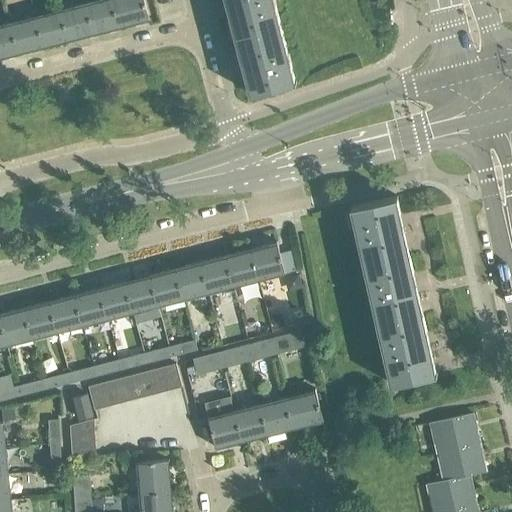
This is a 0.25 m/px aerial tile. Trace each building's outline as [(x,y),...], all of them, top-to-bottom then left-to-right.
[(111,0),(103,0),(86,4),(94,34),(119,28),(111,0)] [(111,0),(119,28),(149,20),(149,22),(150,21),(144,0),(111,0)] [(227,0),(237,36),(281,25),(274,0),(227,0)] [(61,11),(68,41),(94,34),(86,4),(61,11)] [(61,11),(35,17),(43,47),(68,41),(61,11)] [(10,24),(18,54),(43,47),(35,17),(10,24)] [(10,24),(0,26),(0,58),(18,54),(10,24)] [(281,25),(237,36),(252,94),(251,95),(251,96),(298,84),(297,83),(296,83),(281,25)] [(398,198),(398,197),(352,208),(352,209),(353,209),(366,266),(410,256),(397,199),(398,198)] [(276,244),(252,250),(260,279),(284,273),(285,275),(286,274),(277,242),(276,242),(276,244)] [(235,286),(260,279),(252,250),(227,257),(235,286)] [(410,256),(366,266),(379,325),(423,315),(410,256)] [(227,257),(202,263),(209,293),(235,286),(227,257)] [(209,293),(202,263),(176,270),(184,299),(209,293)] [(176,270),(151,276),(159,306),(184,299),(176,270)] [(159,306),(151,276),(126,283),(134,313),(159,306)] [(126,283),(101,290),(109,319),(134,313),(126,283)] [(76,296),(84,326),(109,319),(101,290),(76,296)] [(76,296),(51,303),(58,333),(84,326),(76,296)] [(25,309),(33,339),(58,333),(51,303),(25,309)] [(25,309),(1,316),(8,346),(33,339),(25,309)] [(436,374),(423,315),(379,325),(392,384),(391,384),(392,385),(438,375),(438,373),(436,374)] [(0,347),(8,346),(1,316),(0,316),(0,347)] [(294,342),(296,350),(305,348),(301,332),(289,335),(291,343),(294,342)] [(289,335),(275,339),(279,354),(296,350),(294,342),(291,343),(289,335)] [(195,341),(174,347),(177,356),(198,351),(195,341)] [(258,360),(270,357),(266,341),(257,344),(259,351),(256,352),(258,360)] [(257,344),(245,347),(249,362),(258,360),(256,352),(259,351),(257,344)] [(240,364),(249,362),(245,347),(234,350),(236,357),(238,357),(240,364)] [(145,354),(147,364),(168,359),(166,349),(145,354)] [(234,350),(225,352),(229,367),(240,364),(238,357),(236,357),(234,350)] [(147,364),(145,354),(124,360),(126,369),(147,364)] [(208,373),(220,370),(216,354),(206,357),(208,364),(206,365),(208,373)] [(208,364),(206,357),(194,360),(198,375),(208,373),(206,365),(208,364)] [(94,367),(97,377),(118,372),(115,362),(94,367)] [(177,364),(163,368),(170,392),(183,388),(177,364)] [(97,377),(94,367),(73,373),(76,383),(97,377)] [(156,395),(170,392),(163,368),(149,372),(156,395)] [(144,398),(156,395),(149,372),(137,375),(144,398)] [(44,380),(46,390),(67,385),(65,375),(44,380)] [(132,402),(144,398),(137,375),(125,378),(132,402)] [(119,405),(132,402),(125,378),(113,381),(119,405)] [(46,390),(44,380),(23,386),(26,396),(46,390)] [(107,408),(119,405),(113,381),(101,385),(107,408)] [(95,411),(107,408),(101,385),(89,388),(95,411)] [(15,388),(0,392),(0,402),(17,398),(15,388)] [(286,399),(293,429),(323,421),(323,422),(324,422),(316,390),(315,390),(315,392),(286,399)] [(87,395),(75,398),(78,413),(91,410),(87,395)] [(286,399),(260,406),(268,435),(293,429),(286,399)] [(260,406),(235,412),(243,441),(268,435),(260,406)] [(16,409),(3,410),(4,422),(17,421),(16,409)] [(218,448),(243,441),(235,412),(210,418),(210,417),(209,417),(217,449),(218,449),(218,448)] [(441,440),(443,451),(443,452),(476,444),(476,445),(481,444),(477,430),(473,431),(469,415),(432,423),(436,441),(441,440)] [(95,432),(94,420),(70,422),(71,434),(95,432)] [(49,422),(51,443),(61,443),(59,421),(49,422)] [(95,432),(71,434),(72,447),(96,445),(95,432)] [(62,464),(61,443),(51,443),(52,465),(62,464)] [(479,460),(476,445),(476,444),(443,452),(443,451),(438,453),(442,470),(447,469),(450,479),(450,480),(465,476),(466,477),(487,472),(484,459),(479,460)] [(96,445),(72,447),(73,460),(97,458),(96,445)] [(0,449),(0,476),(9,475),(6,449),(0,449)] [(141,495),(172,492),(169,462),(170,462),(170,460),(137,463),(137,464),(139,464),(141,495)] [(0,476),(0,502),(11,501),(9,475),(0,476)] [(437,501),(440,511),(444,511),(472,506),(477,505),(474,491),(469,492),(466,477),(465,476),(450,480),(450,479),(428,484),(432,502),(437,501)] [(75,479),(75,488),(83,488),(83,490),(91,490),(90,478),(75,479)] [(92,499),(91,490),(83,490),(83,488),(75,488),(76,500),(92,499)] [(141,495),(142,511),(173,511),(172,492),(141,495)] [(84,511),(85,509),(92,509),(92,499),(76,500),(76,511),(84,511)] [(0,502),(0,511),(12,511),(11,501),(0,502)]
